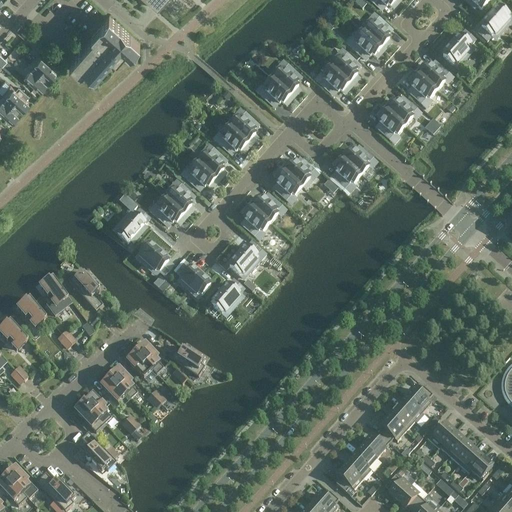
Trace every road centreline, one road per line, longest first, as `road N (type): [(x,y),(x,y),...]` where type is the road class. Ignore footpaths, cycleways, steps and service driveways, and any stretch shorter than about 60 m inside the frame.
road 1 (tertiary): [(456,218),(195,511)]
road 2 (tertiary): [(219,511),(469,230)]
road 3 (residential): [(268,511),(404,360),(511,454)]
road 4 (residential): [(456,218),(347,127)]
road 5 (residential): [(347,127),(430,22)]
